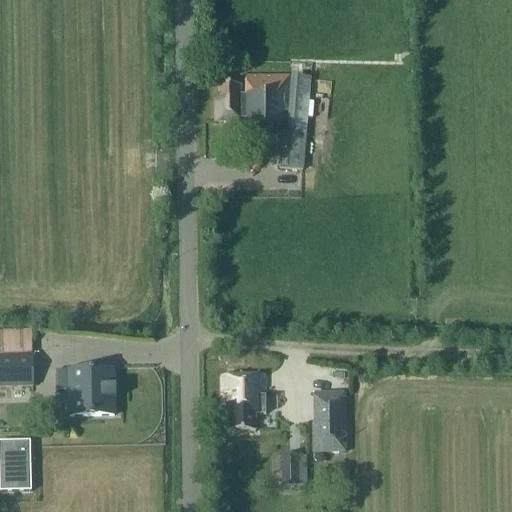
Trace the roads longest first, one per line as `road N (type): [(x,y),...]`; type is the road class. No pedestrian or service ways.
road 1 (tertiary): [(189,511),(180,0)]
road 2 (track): [(511,353),(186,348)]
